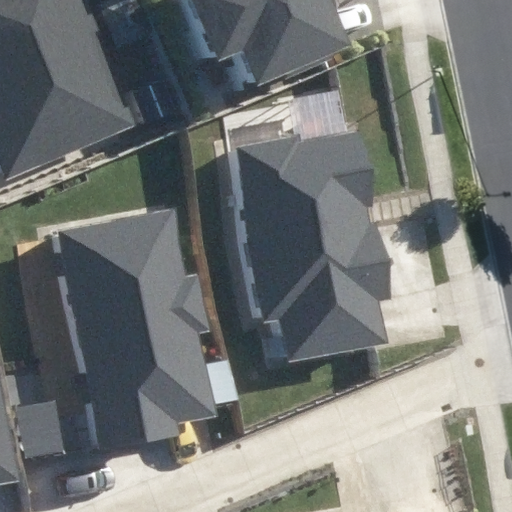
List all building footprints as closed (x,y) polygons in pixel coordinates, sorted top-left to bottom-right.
[(0,0),(0,161),(124,110),(77,0),(0,0)] [(165,0),(186,52),(215,40),(229,75),(325,37),(310,0),(165,0)] [(286,123),(222,134),(254,313),(269,310),(276,352),(376,334),(368,290),(378,288),(365,213),(358,215),(354,196),(363,195),(350,120),(287,131),(286,123)] [(166,201),(46,222),(85,439),(170,424),(167,410),(205,404),(190,320),(202,318),(192,265),(178,267),(166,201)] [(372,511),(371,503),(320,511),(450,511),(449,507),(424,511),(372,511)]
